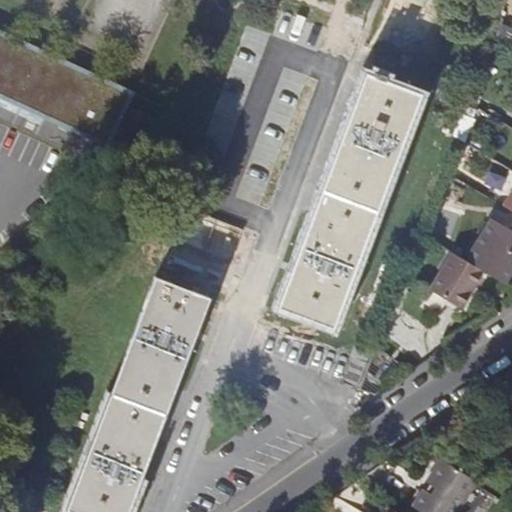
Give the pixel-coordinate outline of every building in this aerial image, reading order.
[(126,93),(0,34),(0,101),(101,149),(126,93)] [(415,95),(359,74),(271,309),(328,330),(415,95)] [(469,90),(460,113),(472,118),(481,95),(469,90)] [(169,240),(185,246),(192,225),(176,219),(169,240)] [(473,266),(483,272),(509,287),(511,283),(511,231),(499,223),(473,266)] [(473,266),(451,253),(429,289),(461,309),(483,272),(473,266)] [(123,511),(203,299),(147,278),(60,511),(59,511),(123,511)] [(357,389),(367,362),(351,356),(349,361),(341,383),(357,389)] [(453,451),(464,458),(472,446),(462,438),(453,451)] [(412,508),(418,511),(455,511),(475,481),(441,459),(427,482),(433,487),(429,493),(424,490),(422,490),(412,506),(412,508)]
